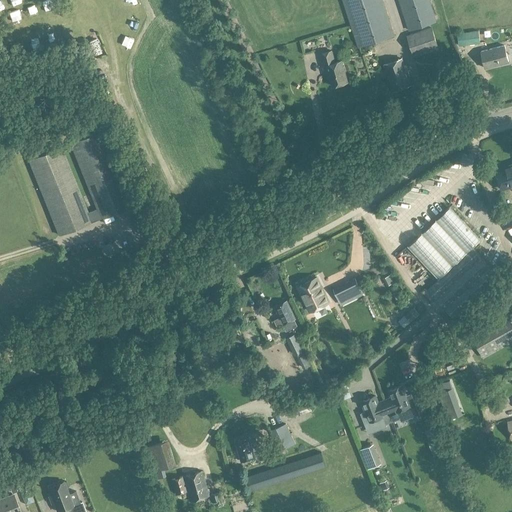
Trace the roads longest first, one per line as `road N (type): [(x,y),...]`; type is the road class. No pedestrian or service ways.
road 1 (secondary): [(0,372),(511,112)]
road 2 (unknown): [(168,253),(168,203),(105,51)]
road 3 (unknown): [(50,243),(129,229),(168,253)]
road 4 (unknown): [(50,243),(0,131)]
